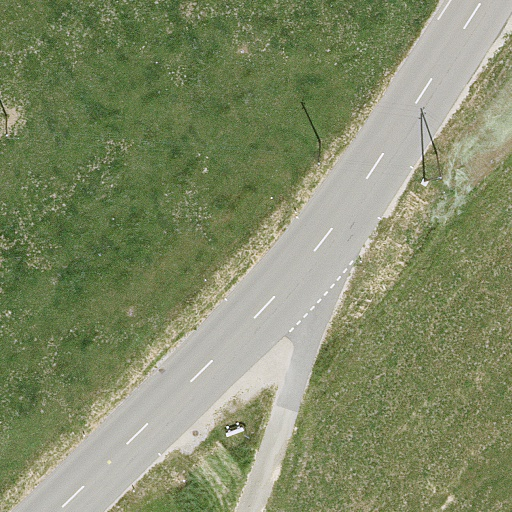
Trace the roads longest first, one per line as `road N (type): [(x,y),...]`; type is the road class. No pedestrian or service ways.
road 1 (tertiary): [(482,0),(361,186),(247,326),(58,511)]
road 2 (track): [(361,186),(241,511)]
